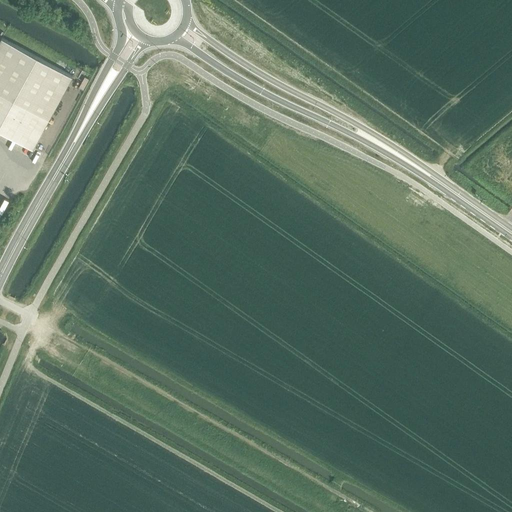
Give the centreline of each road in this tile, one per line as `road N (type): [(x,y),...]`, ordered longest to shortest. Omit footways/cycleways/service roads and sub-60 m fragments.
road 1 (track): [(369,511),(29,315)]
road 2 (primary): [(172,37),(443,185)]
road 3 (primary): [(443,185),(186,21)]
road 4 (secondary): [(0,275),(74,141)]
road 5 (secondary): [(74,141),(150,39)]
road 6 (secondary): [(120,28),(74,141)]
